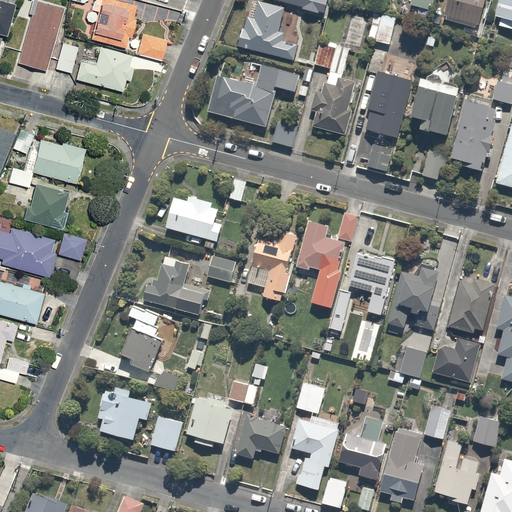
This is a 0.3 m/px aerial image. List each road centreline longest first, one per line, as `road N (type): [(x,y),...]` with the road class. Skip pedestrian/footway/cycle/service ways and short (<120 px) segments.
road 1 (residential): [(511,229),(157,136)]
road 2 (residential): [(157,136),(34,445)]
road 3 (residential): [(277,511),(34,445)]
road 4 (residential): [(157,136),(0,92)]
road 5 (residential): [(212,0),(157,136)]
